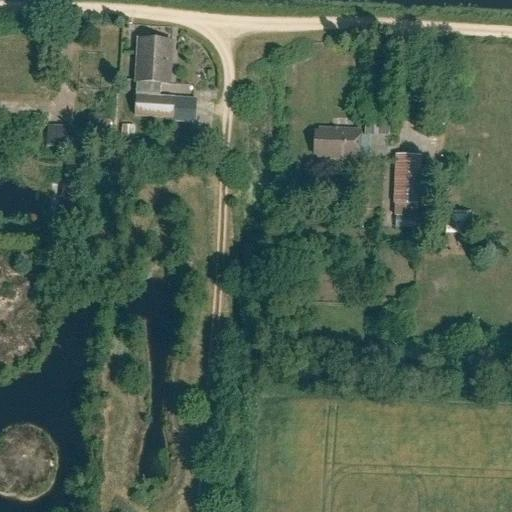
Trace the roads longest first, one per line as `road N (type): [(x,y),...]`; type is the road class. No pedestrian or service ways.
road 1 (track): [(511,35),(0,9)]
road 2 (track): [(221,21),(231,82),(206,511)]
